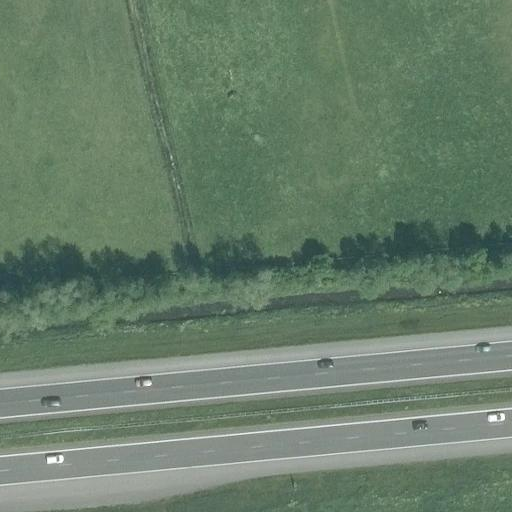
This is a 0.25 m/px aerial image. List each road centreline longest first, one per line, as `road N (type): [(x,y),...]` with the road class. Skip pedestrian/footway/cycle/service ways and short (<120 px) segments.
road 1 (motorway): [(511,357),(0,405)]
road 2 (motorway): [(0,472),(511,425)]
